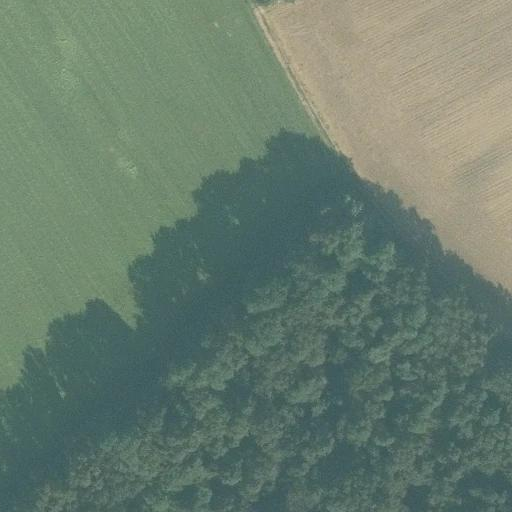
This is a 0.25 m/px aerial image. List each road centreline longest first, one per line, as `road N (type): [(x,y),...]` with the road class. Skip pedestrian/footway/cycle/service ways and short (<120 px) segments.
road 1 (track): [(246,0),(342,171),(388,226),(511,341)]
road 2 (track): [(0,494),(158,361)]
